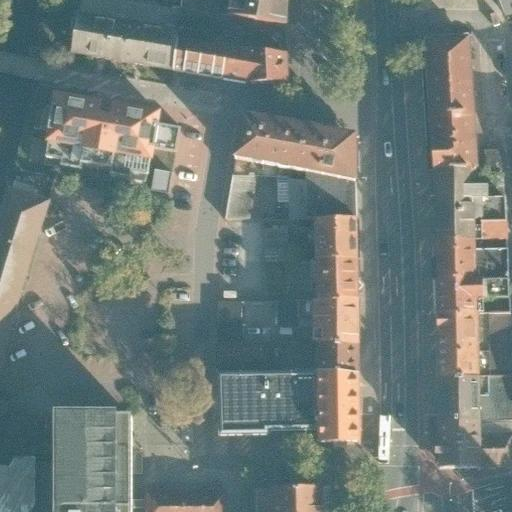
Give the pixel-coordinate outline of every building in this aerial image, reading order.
[(136,0),(179,8),(180,0),(136,0)] [(290,0),(232,0),(229,16),(289,26),(290,0)] [(511,0),(498,0),(506,16),(511,13),(511,0)] [(79,12),(72,53),(97,57),(136,64),(176,70),(181,39),(182,29),(79,12)] [(182,29),(181,39),(261,52),(285,56),(284,34),(184,20),(182,29)] [(176,70),(256,84),(290,85),(288,57),(285,56),(261,52),(181,39),(176,70)] [(423,44),(429,176),(485,174),(479,41),(423,44)] [(158,110),(50,90),(41,140),(43,140),(41,154),(57,157),(56,162),(77,166),(78,161),(108,167),(107,171),(128,175),(129,170),(146,174),(151,147),(173,151),(178,127),(155,122),(158,110)] [(363,178),(362,125),(243,118),(235,174),(260,175),(293,175),(363,178)] [(429,176),(430,205),(507,202),(506,173),(485,174),(429,176)] [(260,175),(235,174),(227,219),(252,222),(260,175)] [(315,223),(363,222),(363,178),(293,175),(293,223),(315,223)] [(49,201),(7,188),(0,211),(0,368),(1,362),(49,201)] [(430,205),(432,245),(478,243),(508,243),(507,202),(430,205)] [(363,262),(363,222),(315,223),(316,263),(363,262)] [(290,228),(266,229),(268,294),(293,293),(290,228)] [(478,243),(432,245),(434,283),(510,281),(509,252),(478,254),(478,243)] [(364,302),(363,262),(316,263),(317,304),(364,302)] [(434,283),(435,317),(511,315),(510,281),(434,283)] [(219,302),(221,379),(279,377),(278,342),(245,342),(244,302),(219,302)] [(366,350),(364,302),(317,304),(279,305),(280,332),(318,331),(318,351),(366,350)] [(435,317),(437,383),(511,380),(511,362),(511,315),(435,317)] [(319,376),(366,375),(366,350),(318,351),(319,376)] [(368,443),(366,375),(319,376),(279,377),(221,379),(223,442),(276,441),(276,437),(325,435),(325,444),(368,443)] [(511,380),(437,383),(438,436),(486,435),(511,434),(511,380)] [(36,511),(41,504),(58,504),(58,511),(132,511),(132,508),(132,500),(133,421),(58,420),(58,464),(41,464),(41,455),(20,454),(15,464),(0,464),(0,511),(36,511)] [(438,436),(439,473),(511,470),(511,453),(486,454),(486,435),(438,436)] [(319,511),(319,487),(257,488),(257,511),(319,511)] [(225,511),(225,491),(144,491),(144,500),(144,508),(144,511),(225,511)] [(144,500),(132,500),(132,508),(144,508),(144,500)]
